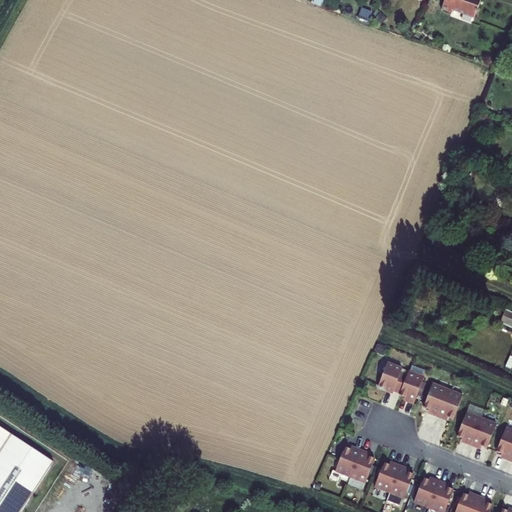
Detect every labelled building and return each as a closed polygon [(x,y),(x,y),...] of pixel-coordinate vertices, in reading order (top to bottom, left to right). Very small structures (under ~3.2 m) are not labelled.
[(445,0),(442,10),(453,14),(453,11),(475,19),(476,15),(478,15),(479,11),(478,10),(481,0),(445,0)] [(511,312),(506,310),(500,324),(511,328),(511,312)] [(405,402),(413,405),(423,378),(408,372),(406,376),(400,374),(401,369),(387,363),(377,386),(392,392),(393,391),(399,394),(398,395),(406,399),(405,402)] [(430,411),(429,414),(436,417),(446,390),(432,384),(422,408),(430,411)] [(436,417),(442,419),(443,417),(451,420),(461,396),(446,390),(436,417)] [(464,440),(463,442),(470,445),(480,419),(466,413),(456,436),(464,440)] [(470,445),(476,448),(477,445),(485,448),(495,425),(480,419),(470,445)] [(0,428),(0,511),(18,511),(52,462),(0,428)] [(503,455),(502,458),(509,461),(511,452),(511,431),(505,428),(495,452),(503,455)] [(352,449),(344,446),(334,470),(349,476),(360,449),(353,446),(352,449)] [(364,482),(373,458),(365,455),(367,452),(360,449),(349,476),(364,482)] [(391,465),(383,462),(373,486),(388,492),(399,465),(392,462),(391,465)] [(403,498),(412,474),(404,471),(406,468),(399,465),(388,492),(403,498)] [(430,481),(422,477),(412,501),(427,507),(438,481),(431,478),(430,481)] [(438,511),(442,511),(452,490),(444,486),(445,484),(438,481),(427,507),(438,511)] [(469,496),(461,493),(453,511),(470,511),(477,496),(470,494),(469,496)] [(487,511),(491,505),(483,502),(484,499),(477,496),(470,511),(487,511)]
